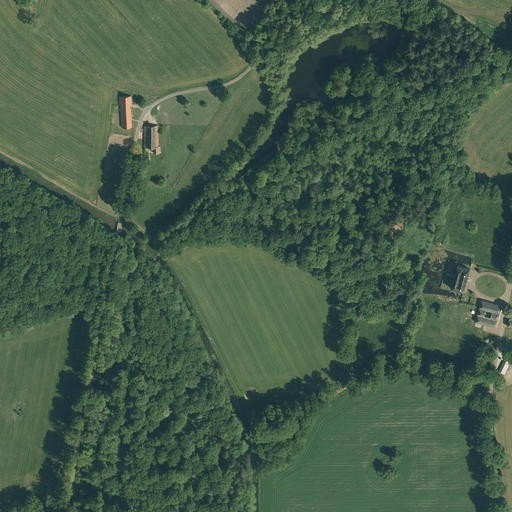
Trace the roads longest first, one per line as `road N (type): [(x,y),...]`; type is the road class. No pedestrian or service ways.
road 1 (unclassified): [(3,511),(69,502),(144,113),(167,97),(240,77),(300,0)]
road 2 (track): [(511,48),(159,246),(121,218)]
road 3 (unclassified): [(502,511),(489,410),(511,284)]
